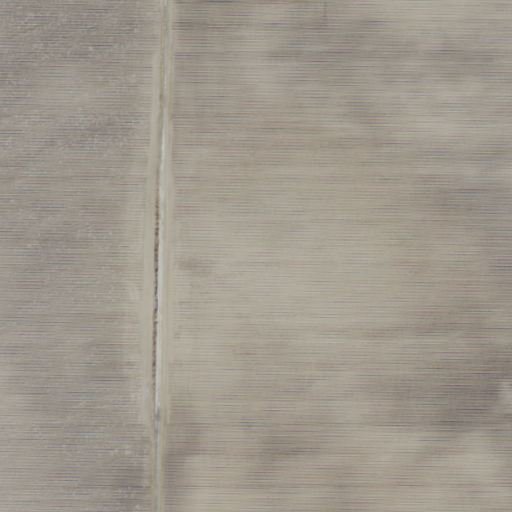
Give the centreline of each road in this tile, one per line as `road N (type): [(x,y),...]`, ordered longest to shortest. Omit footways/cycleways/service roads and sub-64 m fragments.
road 1 (track): [(148,511),(157,0)]
road 2 (track): [(0,181),(511,176)]
